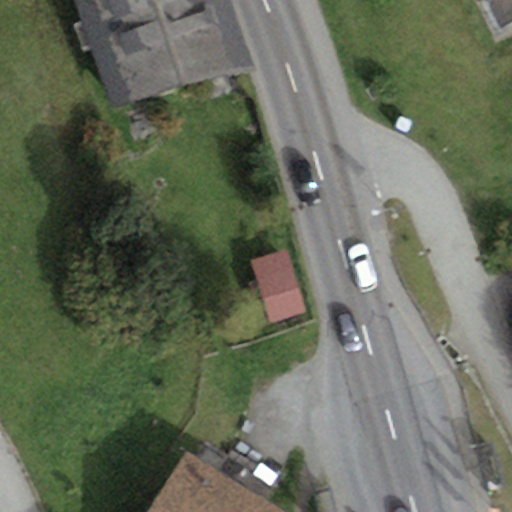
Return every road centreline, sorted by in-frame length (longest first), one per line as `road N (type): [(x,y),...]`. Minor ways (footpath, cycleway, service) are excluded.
road 1 (primary): [(413,511),(319,173)]
road 2 (residential): [(319,173),(369,162),(414,180),(431,202),(511,394)]
road 3 (primary): [(319,173),(262,0)]
